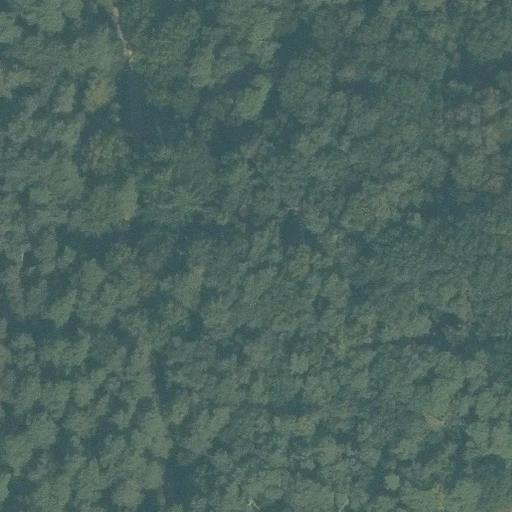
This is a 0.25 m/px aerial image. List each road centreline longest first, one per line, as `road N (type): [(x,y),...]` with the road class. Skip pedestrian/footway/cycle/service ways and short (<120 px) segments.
road 1 (track): [(182,511),(138,224),(144,163)]
road 2 (track): [(138,224),(0,353)]
road 3 (unclassified): [(144,163),(113,0)]
